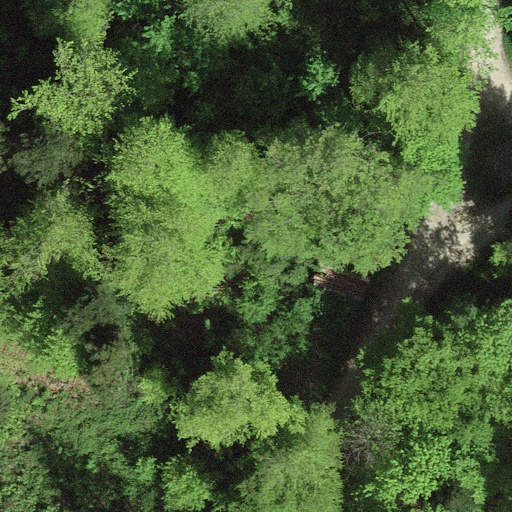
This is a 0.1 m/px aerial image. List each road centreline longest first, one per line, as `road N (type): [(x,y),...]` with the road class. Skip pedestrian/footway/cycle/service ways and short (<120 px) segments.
road 1 (track): [(274,511),(415,269)]
road 2 (track): [(415,269),(478,0)]
